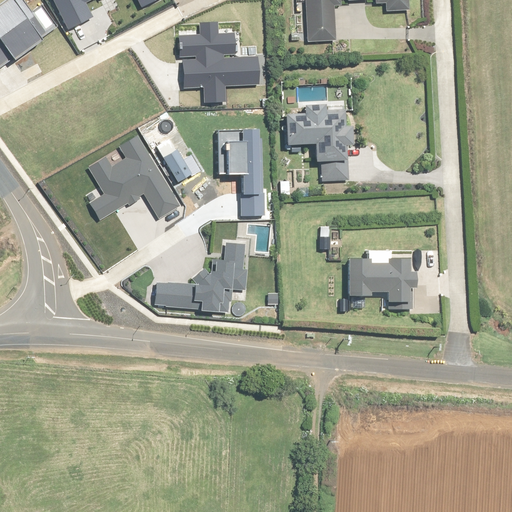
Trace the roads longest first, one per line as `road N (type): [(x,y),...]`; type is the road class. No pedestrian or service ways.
road 1 (unclassified): [(80,335),(456,373)]
road 2 (residential): [(439,0),(456,373)]
road 3 (unclassified): [(35,219),(62,264),(80,335)]
